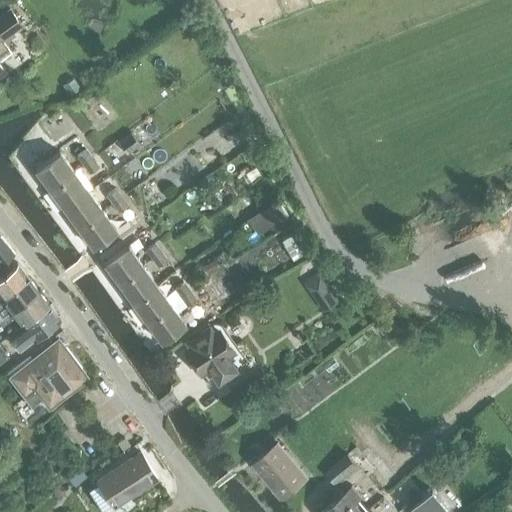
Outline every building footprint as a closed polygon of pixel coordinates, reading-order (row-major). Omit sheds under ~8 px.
[(0,72),(6,68),(0,59),(0,56),(11,48),(5,41),(2,37),(22,22),(11,7),(0,15),(0,72)] [(82,163),(92,156),(86,148),(77,155),(82,163)] [(48,186),(74,168),(60,149),(35,168),(48,186)] [(92,156),(82,163),(88,173),(99,166),(92,156)] [(252,181),(261,174),(254,165),(245,172),(252,181)] [(62,205),(91,184),(78,167),(75,170),(74,168),(48,186),(62,205)] [(76,224),(102,207),(89,189),(92,186),(91,184),(62,205),(76,224)] [(110,201),(120,194),(115,187),(105,194),(110,201)] [(120,194),(110,201),(118,211),(128,204),(120,194)] [(277,198),(260,210),(272,228),(289,216),(277,198)] [(102,207),(76,224),(93,247),(118,229),(102,207)] [(292,259),(302,254),(291,235),(282,240),(292,259)] [(0,263),(13,253),(0,236),(0,263)] [(149,255),(159,247),(155,242),(145,249),(149,255)] [(116,279),(141,261),(128,243),(103,262),(116,279)] [(159,247),(149,255),(158,266),(168,259),(159,247)] [(207,274),(219,267),(214,259),(202,266),(207,274)] [(134,304),(159,285),(141,261),(116,279),(134,304)] [(2,296),(28,276),(18,262),(0,275),(0,302),(4,300),(2,296)] [(2,317),(38,289),(28,276),(2,296),(4,300),(0,302),(0,314),(1,316),(2,317)] [(159,285),(134,304),(148,322),(172,303),(180,297),(190,290),(183,280),(165,293),(159,285)] [(1,316),(0,317),(0,333),(2,332),(2,333),(9,327),(12,330),(15,327),(13,325),(20,320),(21,323),(48,303),(38,289),(2,317),(1,316)] [(190,290),(180,297),(186,305),(196,298),(190,290)] [(9,327),(2,333),(4,336),(7,334),(17,346),(31,337),(59,316),(48,303),(21,323),(20,320),(13,325),(15,327),(12,330),(9,327)] [(172,303),(148,322),(161,341),(186,322),(177,310),(172,303)] [(213,327),(211,324),(189,339),(195,347),(187,353),(199,369),(206,364),(218,381),(238,368),(231,359),(234,357),(231,354),(236,351),(218,324),(213,327)] [(49,408),(89,377),(59,336),(8,375),(31,406),(41,398),(49,408)] [(283,497),(309,475),(280,440),(254,463),(283,497)] [(97,483),(88,489),(101,509),(110,503),(112,506),(157,477),(140,451),(95,480),(97,483)] [(336,483),(355,467),(358,464),(349,453),(327,472),(336,483)] [(367,511),(359,502),(364,497),(355,485),(321,511),(367,511)]
